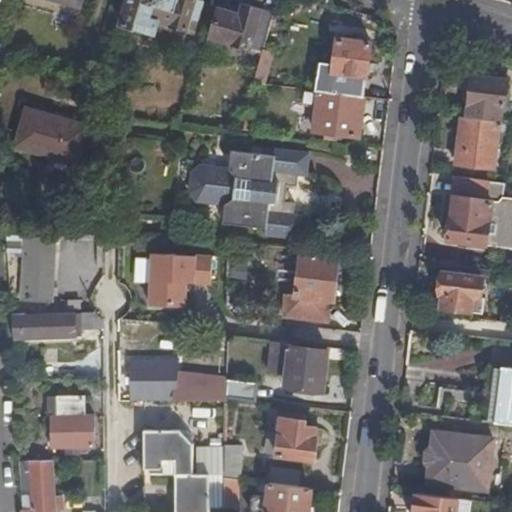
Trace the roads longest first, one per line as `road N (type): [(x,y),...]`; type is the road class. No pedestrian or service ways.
road 1 (residential): [(363,511),(416,7)]
road 2 (residential): [(107,244),(111,511)]
